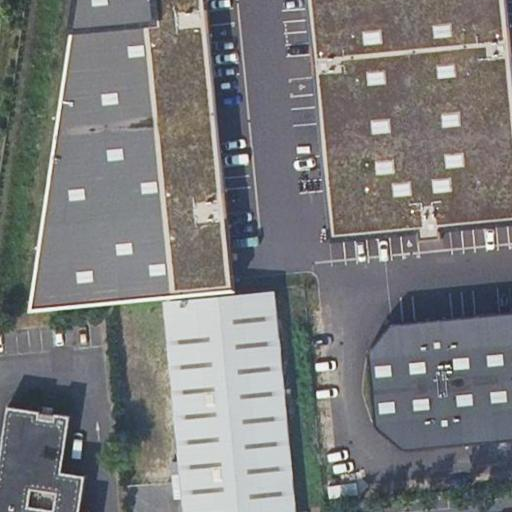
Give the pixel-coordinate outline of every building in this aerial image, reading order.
[(210,0),(81,0),(36,312),(239,292),(210,0)] [(511,18),(510,0),(311,0),(337,244),(511,225),(511,18)] [(254,511),(297,508),(277,302),(166,312),(183,511),(254,511)] [(511,312),(393,324),(371,353),(377,427),(404,451),(511,440),(511,312)] [(44,400),(43,408),(59,410),(60,403),(44,400)] [(59,410),(43,408),(9,402),(0,461),(0,511),(94,511),(82,509),(88,472),(63,468),(72,412),(59,410)]
